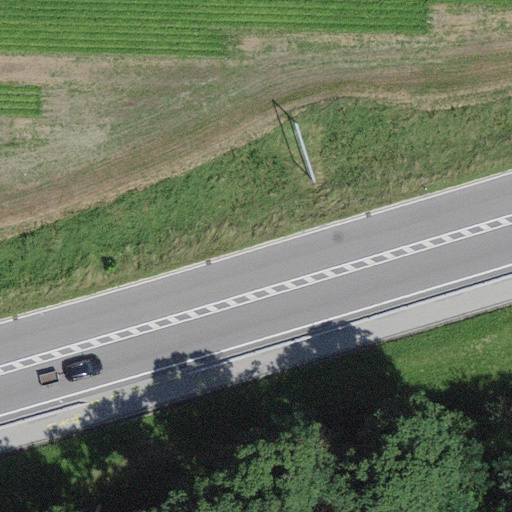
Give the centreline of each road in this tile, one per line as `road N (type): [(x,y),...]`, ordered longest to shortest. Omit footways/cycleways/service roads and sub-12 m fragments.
road 1 (primary): [(0,392),(511,241)]
road 2 (primary): [(511,194),(0,341)]
